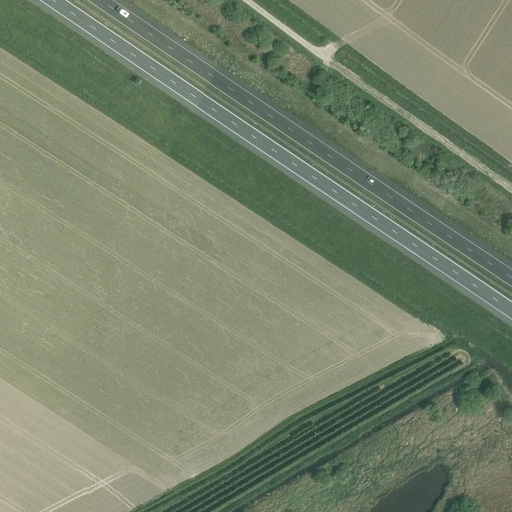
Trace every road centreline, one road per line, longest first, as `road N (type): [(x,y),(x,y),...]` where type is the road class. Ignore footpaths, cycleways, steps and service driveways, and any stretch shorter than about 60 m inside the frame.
road 1 (motorway): [(52,0),(511,314)]
road 2 (motorway): [(511,274),(99,0)]
